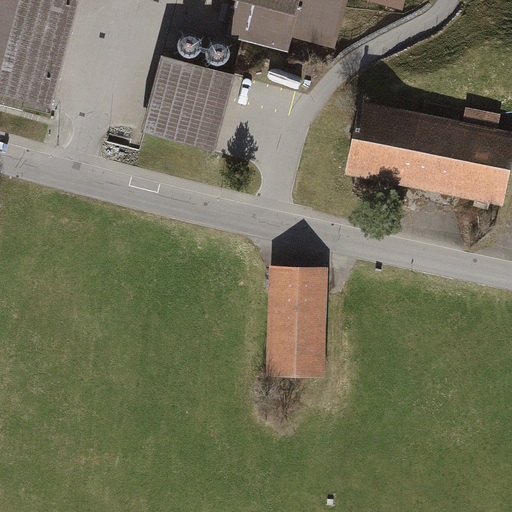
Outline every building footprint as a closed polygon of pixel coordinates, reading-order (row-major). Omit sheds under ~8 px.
[(0,0),(0,94),(54,109),(82,0),(0,0)] [(345,0),(236,0),(238,0),(229,33),(287,49),(292,33),(333,45),(345,0)] [(163,54),(143,130),(216,150),(237,74),(163,54)] [(462,130),(365,111),(354,173),(506,202),(511,172),(511,139),(497,136),(500,122),(464,115),(462,130)] [(329,273),(269,272),(267,371),(327,372),(329,273)]
